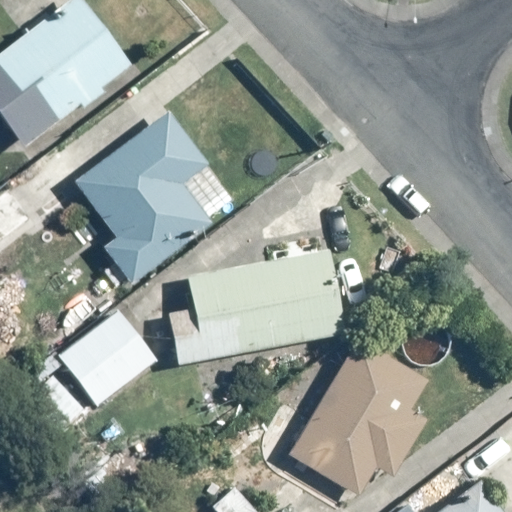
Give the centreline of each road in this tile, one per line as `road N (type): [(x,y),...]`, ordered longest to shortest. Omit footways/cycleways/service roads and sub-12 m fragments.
road 1 (residential): [(392,107),(511,239)]
road 2 (residential): [(511,13),(392,107)]
road 3 (residential): [(293,0),(392,107)]
